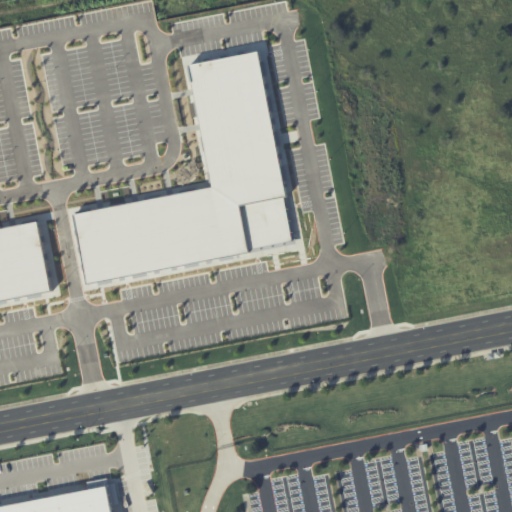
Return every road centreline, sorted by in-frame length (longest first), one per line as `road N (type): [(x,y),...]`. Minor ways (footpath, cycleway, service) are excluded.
road 1 (tertiary): [(0,426),(487,331)]
road 2 (residential): [(228,466),(511,416)]
road 3 (residential): [(213,385),(228,466),(207,511)]
